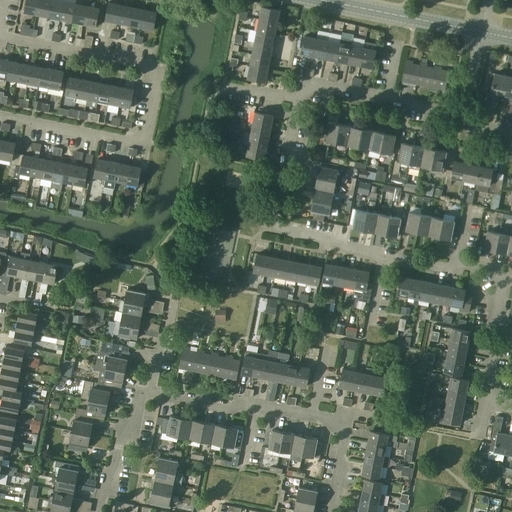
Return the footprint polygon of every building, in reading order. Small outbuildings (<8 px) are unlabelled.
[(36,15),(39,0),(26,0),(24,13),(36,15)] [(48,18),(51,0),(39,0),(36,15),(48,18)] [(51,0),(48,18),(60,20),(63,1),(56,0),(51,0)] [(60,20),(72,22),(75,4),(63,1),(60,20)] [(105,21),(117,23),(121,5),(109,2),(105,21)] [(72,22),(83,25),(87,6),(75,4),(72,22)] [(117,23),(129,26),(133,7),(121,5),(117,23)] [(83,25),(96,27),(99,8),(87,6),(83,25)] [(129,26),(141,28),(145,10),(133,7),(129,26)] [(259,20),(278,23),(280,11),(261,7),(259,20)] [(141,28),(153,30),(157,12),(145,10),(141,28)] [(259,20),(256,31),(275,35),(278,23),(259,20)] [(20,35),(32,37),(33,30),(30,29),(30,26),(22,25),(20,35)] [(254,43),(273,47),(275,35),(256,31),(254,43)] [(313,57),(317,38),(304,35),(301,55),(313,57)] [(79,46),(91,49),(94,37),(86,36),(85,40),(80,39),(79,46)] [(313,57),(325,60),(329,40),(317,38),(313,57)] [(336,62),(348,64),(352,45),(353,41),(341,39),(340,43),(336,62)] [(325,60),(336,62),(340,43),(329,40),(325,60)] [(252,55),(271,59),(273,47),(254,43),(252,55)] [(348,64),(360,67),(364,48),(352,45),(348,64)] [(360,67),(372,69),(376,50),(364,48),(360,67)] [(249,67),(268,70),(271,59),(252,55),(249,67)] [(0,78),(6,80),(10,61),(0,58),(0,78)] [(417,85),(417,82),(420,65),(413,64),(414,62),(406,60),(403,79),(409,80),(409,83),(417,85)] [(6,80),(17,82),(21,63),(10,61),(6,80)] [(17,82),(27,84),(31,65),(21,63),(17,82)] [(432,88),(432,85),(431,85),(434,68),(427,67),(428,65),(420,63),(420,65),(417,82),(423,83),(423,86),(432,88)] [(27,84),(38,86),(42,67),(31,65),(27,84)] [(437,89),(445,90),(449,71),(441,70),(442,67),(435,66),(435,68),(434,68),(431,85),(432,85),(438,86),(437,89)] [(38,86),(49,89),(52,70),(42,67),(38,86)] [(247,79),(266,83),(268,70),(249,67),(247,79)] [(49,89),(60,91),(64,72),(52,70),(49,89)] [(501,96),(505,76),(490,74),(483,110),(489,112),(493,95),(501,96)] [(511,77),(505,76),(501,96),(509,98),(506,115),(511,116),(511,77)] [(65,96),(76,98),(80,79),(69,77),(65,96)] [(76,98),(87,100),(91,81),(80,79),(76,98)] [(87,100),(98,102),(101,83),(91,81),(87,100)] [(98,102),(108,104),(112,86),(101,83),(98,102)] [(108,104),(119,106),(123,88),(112,86),(108,104)] [(119,106),(130,109),(134,90),(123,88),(119,106)] [(255,112),(253,123),(272,127),(274,116),(255,112)] [(251,134),(270,138),(272,127),(253,123),(251,134)] [(324,141),(336,144),(340,125),(328,123),(327,127),(322,126),(319,140),(325,141),(324,141)] [(336,144),(347,146),(351,127),(340,125),(336,144)] [(347,146),(358,148),(362,130),(351,127),(347,146)] [(358,148),(369,150),(373,132),(362,130),(358,148)] [(369,150),(380,153),(384,134),(373,132),(369,150)] [(249,144),(267,148),(270,138),(251,134),(249,144)] [(384,134),(380,153),(380,156),(388,157),(389,154),(392,155),(396,136),(384,134)] [(16,165),(18,154),(13,153),(15,143),(3,140),(0,154),(0,159),(12,162),(12,164),(16,165)] [(398,162),(409,164),(413,146),(401,143),(398,162)] [(246,155),(265,159),(267,148),(249,144),(246,155)] [(409,164),(420,166),(424,148),(413,146),(409,164)] [(420,166),(431,168),(435,150),(424,148),(420,166)] [(431,168),(443,171),(447,152),(435,150),(431,168)] [(31,176),(34,158),(23,155),(18,154),(16,165),(14,178),(19,179),(20,174),(31,176)] [(41,178),(45,160),(34,158),(31,176),(41,178)] [(94,178),(105,180),(109,161),(97,159),(94,178)] [(41,178),(52,181),(55,162),(45,160),(41,178)] [(115,182),(119,163),(109,161),(105,180),(103,188),(114,190),(115,182)] [(52,181),(62,183),(66,164),(55,162),(52,181)] [(452,178),(464,181),(467,164),(455,162),(453,170),(447,169),(444,184),(450,185),(452,178)] [(115,182),(126,184),(130,165),(119,163),(115,182)] [(62,183),(73,185),(77,166),(66,164),(62,183)] [(464,181),(477,183),(480,167),(467,164),(464,181)] [(126,184),(137,186),(141,168),(130,165),(126,184)] [(73,185),(84,187),(88,168),(77,166),(73,185)] [(343,171),(319,166),(317,178),(336,182),(340,183),(343,171)] [(375,181),(385,182),(387,173),(383,172),(384,168),(378,166),(375,181)] [(497,180),(498,173),(492,172),(493,169),(480,167),(477,183),(475,190),(494,194),(497,180)] [(359,177),(366,179),(368,171),(360,170),(359,177)] [(402,183),(405,183),(407,175),(394,173),(391,184),(401,186),(402,183)] [(315,189),(334,193),(336,182),(317,178),(315,189)] [(494,194),(500,195),(503,182),(497,180),(494,194)] [(369,194),(371,183),(359,181),(358,193),(369,194)] [(383,191),(394,193),(395,187),(385,185),(383,191)] [(313,201),(331,204),(334,193),(315,189),(313,201)] [(466,203),(473,204),(475,190),(468,189),(466,203)] [(311,212),(329,216),(331,204),(313,201),(311,212)] [(82,216),(83,211),(68,207),(67,212),(82,216)] [(364,231),(368,213),(356,210),(352,229),(364,231)] [(364,231),(375,233),(379,215),(368,213),(364,231)] [(406,231),(418,234),(422,215),(409,213),(406,231)] [(375,233),(386,235),(389,217),(379,215),(375,233)] [(418,234),(429,236),(433,218),(422,215),(418,234)] [(386,235),(398,238),(401,219),(389,217),(386,235)] [(429,236),(440,238),(444,220),(433,218),(429,236)] [(440,238),(452,241),(455,222),(444,220),(440,238)] [(484,250),(496,252),(500,234),(488,232),(484,250)] [(496,252),(507,255),(511,236),(500,234),(496,252)] [(36,235),(35,240),(51,244),(52,240),(36,235)] [(27,287),(28,284),(25,283),(31,254),(21,253),(20,258),(16,277),(22,278),(21,286),(27,287)] [(29,279),(35,280),(39,262),(30,260),(31,254),(25,283),(28,284),(29,279)] [(254,273),(265,275),(269,256),(258,254),(254,273)] [(16,277),(20,258),(6,256),(2,278),(0,287),(0,290),(7,292),(11,276),(16,277)] [(265,275),(275,277),(279,258),(269,256),(265,275)] [(286,279),(290,261),(279,258),(275,277),(286,279)] [(286,279),(297,282),(301,263),(290,261),(286,279)] [(41,282),(40,290),(46,291),(47,288),(44,287),(48,264),(39,262),(35,280),(41,282)] [(297,282),(307,284),(311,265),(301,263),(297,282)] [(44,287),(47,288),(48,283),(54,284),(57,274),(62,275),(64,268),(63,267),(48,264),(44,287)] [(323,282),(334,285),(337,266),(326,264),(323,282)] [(307,284),(318,286),(322,267),(311,265),(307,284)] [(334,285),(344,287),(348,268),(337,266),(334,285)] [(344,287),(355,289),(359,270),(348,268),(344,287)] [(351,307),(355,308),(356,301),(361,299),(369,301),(372,285),(367,284),(369,273),(359,270),(355,289),(352,300),(353,300),(351,307)] [(408,298),(412,280),(401,277),(397,296),(408,298)] [(418,304),(419,300),(423,282),(412,280),(408,298),(414,299),(413,304),(418,305),(418,304)] [(419,300),(429,302),(433,284),(423,282),(419,300)] [(429,302),(440,305),(444,286),(433,284),(429,302)] [(440,305),(450,307),(454,288),(444,286),(440,305)] [(460,312),(469,314),(473,295),(465,293),(465,290),(454,288),(450,307),(461,309),(460,312)] [(128,290),(125,302),(143,305),(144,303),(154,305),(155,301),(149,300),(150,294),(128,290)] [(266,312),(275,313),(277,300),(267,298),(266,312)] [(125,302),(123,313),(141,316),(142,311),(152,313),(153,309),(143,307),(143,305),(125,302)] [(97,307),(95,325),(103,325),(105,308),(97,307)] [(19,311),(17,321),(36,325),(37,319),(45,320),(45,316),(19,311)] [(225,311),(216,311),(216,323),(225,323),(225,311)] [(116,321),(116,323),(149,329),(156,330),(157,324),(144,322),(144,324),(140,323),(141,316),(123,313),(121,322),(116,321)] [(397,330),(404,331),(407,320),(400,319),(397,330)] [(17,321),(15,331),(41,336),(42,332),(35,330),(36,325),(17,321)] [(114,334),(137,339),(138,332),(142,332),(142,334),(148,335),(149,329),(116,323),(114,334)] [(449,340),(468,344),(470,332),(451,329),(449,340)] [(13,341),(32,345),(33,339),(40,341),(41,336),(15,331),(13,341)] [(405,336),(405,340),(397,339),(397,346),(410,346),(411,336),(405,336)] [(447,351),(466,354),(468,344),(449,340),(447,351)] [(6,346),(4,357),(31,362),(31,358),(24,357),(25,350),(6,346)] [(194,368),(197,353),(190,351),(190,348),(184,347),(180,365),(187,367),(187,370),(194,371),(194,368)] [(95,365),(125,371),(127,359),(124,359),(125,353),(111,350),(109,356),(108,363),(104,362),(104,361),(97,359),(95,365)] [(208,374),(208,371),(211,356),(211,355),(204,354),(204,351),(197,350),(197,353),(194,368),(201,370),(201,373),(208,374)] [(241,375),(252,377),(256,358),(257,353),(246,350),(241,375)] [(265,400),(270,401),(279,352),(269,350),(268,355),(267,360),(263,379),(269,380),(265,400)] [(445,361),(464,365),(466,354),(447,351),(445,361)] [(270,401),(274,402),(278,382),(284,383),(288,361),(290,354),(279,352),(270,401)] [(222,377),(222,374),(225,358),(218,357),(219,354),(211,353),(211,355),(211,356),(208,371),(215,373),(214,375),(222,377)] [(252,377),(263,379),(267,360),(268,355),(257,353),(256,358),(252,377)] [(229,378),(236,380),(240,361),(232,360),(232,357),(225,356),(225,358),(222,374),(230,376),(229,378)] [(4,357),(1,367),(21,371),(22,365),(30,367),(31,362),(4,357)] [(299,363),(288,361),(284,383),(295,386),(298,367),(299,363)] [(443,372),(462,376),(464,365),(445,361),(443,372)] [(91,387),(89,399),(107,403),(110,391),(110,386),(118,387),(119,382),(123,383),(125,371),(95,365),(94,370),(106,373),(105,379),(104,384),(92,382),(91,387)] [(1,367),(0,374),(0,377),(26,383),(28,378),(20,377),(21,371),(1,367)] [(298,367),(295,386),(306,388),(310,369),(298,367)] [(339,388),(350,390),(354,371),(343,369),(339,388)] [(350,390),(361,392),(364,374),(354,371),(350,390)] [(361,392),(371,394),(375,376),(364,374),(361,392)] [(371,394),(382,397),(386,378),(375,376),(371,394)] [(0,388),(4,389),(17,391),(18,386),(26,387),(26,383),(0,377),(0,388)] [(448,389),(467,392),(469,381),(450,378),(448,389)] [(4,389),(2,399),(28,404),(29,400),(21,399),(23,392),(17,391),(4,389)] [(448,389),(446,399),(465,403),(467,392),(448,389)] [(0,406),(0,409),(18,413),(20,407),(27,408),(28,404),(2,399),(0,406)] [(90,417),(93,418),(100,419),(101,414),(105,415),(107,403),(89,399),(87,411),(76,409),(76,413),(86,415),(86,416),(90,416),(90,417)] [(446,399),(444,410),(463,414),(465,403),(446,399)] [(460,425),(463,414),(444,410),(442,421),(460,425)] [(74,419),(72,431),(90,435),(93,418),(90,417),(90,416),(86,416),(86,415),(76,413),(75,419),(74,419)] [(0,416),(0,427),(23,432),(24,428),(16,426),(17,420),(0,416)] [(167,435),(179,437),(182,418),(171,416),(170,420),(164,419),(161,433),(167,434),(167,435)] [(489,451),(504,454),(508,435),(499,433),(503,418),(496,416),(489,451)] [(179,437),(190,439),(194,421),(182,418),(179,437)] [(190,439),(201,441),(205,423),(194,421),(190,439)] [(201,441),(212,444),(216,425),(205,423),(201,441)] [(212,444),(223,446),(227,427),(216,425),(212,444)] [(0,427),(0,437),(13,440),(14,434),(22,436),(23,432),(0,427)] [(223,446),(235,448),(239,430),(227,427),(223,446)] [(68,450),(82,452),(83,445),(88,446),(90,435),(72,431),(69,443),(70,443),(68,450)] [(280,451),(284,433),(272,431),(269,449),(280,451)] [(397,437),(370,431),(368,442),(386,446),(395,448),(396,442),(397,437)] [(280,451),(291,454),(295,435),(284,433),(280,451)] [(291,454),(302,456),(306,437),(295,435),(291,454)] [(0,437),(0,448),(12,451),(17,452),(19,452),(20,448),(12,446),(13,440),(0,437)] [(314,458),(320,459),(323,445),(317,443),(317,440),(306,437),(302,456),(314,458)] [(407,446),(406,450),(413,452),(414,447),(416,438),(408,437),(407,446)] [(476,454),(485,456),(488,443),(479,441),(476,454)] [(368,442),(366,453),(384,457),(386,446),(368,442)] [(12,451),(0,448),(0,459),(3,460),(4,454),(12,455),(12,451)] [(404,460),(411,462),(413,452),(406,450),(404,456),(404,460)] [(364,464),(387,468),(388,468),(390,458),(384,457),(366,453),(364,464)] [(160,458),(157,470),(176,473),(178,462),(160,458)] [(0,459),(0,469),(9,471),(9,467),(2,466),(3,460),(0,459)] [(59,467),(57,478),(57,479),(75,482),(75,481),(85,482),(86,478),(76,476),(77,470),(78,465),(56,461),(55,466),(59,467)] [(403,463),(402,471),(409,473),(411,464),(403,463)] [(387,468),(364,464),(361,475),(380,478),(385,479),(387,468)] [(155,481),(173,485),(176,473),(157,470),(155,481)] [(56,483),(55,490),(72,494),(74,488),(83,490),(84,486),(74,484),(75,482),(57,479),(57,478),(52,477),(51,482),(56,483)] [(365,479),(363,490),(381,494),(384,483),(365,479)] [(152,492),(171,496),(173,485),(155,481),(152,492)] [(478,481),(474,484),(476,489),(496,493),(498,485),(478,481)] [(296,500),(315,503),(317,492),(309,490),(310,485),(300,483),(299,488),(296,500)] [(55,490),(53,501),(70,505),(71,503),(81,505),(81,501),(72,499),(72,494),(55,490)] [(386,496),(381,494),(363,490),(360,501),(379,505),(384,506),(386,496)] [(150,504),(169,508),(171,496),(152,492),(150,504)] [(294,511),(300,511),(313,511),(315,503),(296,500),(294,511)] [(50,511),(68,511),(69,511),(76,511),(79,511),(80,508),(70,506),(70,505),(53,501),(50,511)] [(360,501),(358,511),(359,511),(377,511),(379,505),(360,501)]
